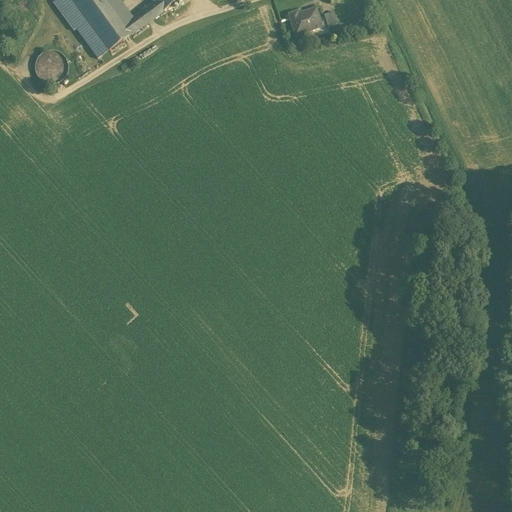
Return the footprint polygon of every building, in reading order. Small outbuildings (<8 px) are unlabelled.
[(107,52),(70,0),(54,0),(51,2),(72,32),(74,30),(96,60),(107,52)] [(70,0),(107,52),(129,37),(122,26),(103,0),(70,0)] [(130,20),(115,0),(103,0),(122,26),(130,20)] [(180,0),(150,0),(153,4),(161,14),(180,0)] [(153,4),(138,15),(145,25),(161,14),(153,4)] [(316,9),(298,15),(297,12),(289,15),(295,36),(321,28),(316,9)] [(334,13),(324,16),(327,28),(337,25),(334,13)] [(130,20),(122,26),(129,37),(145,25),(138,15),(130,20)] [(67,73),(68,66),(67,60),(63,55),(58,51),(51,50),(45,51),(40,55),(36,60),(35,67),(36,73),(40,79),(45,82),(52,83),(58,82),(64,78),(67,73)] [(127,63),(122,66),(125,71),(130,68),(127,63)]
